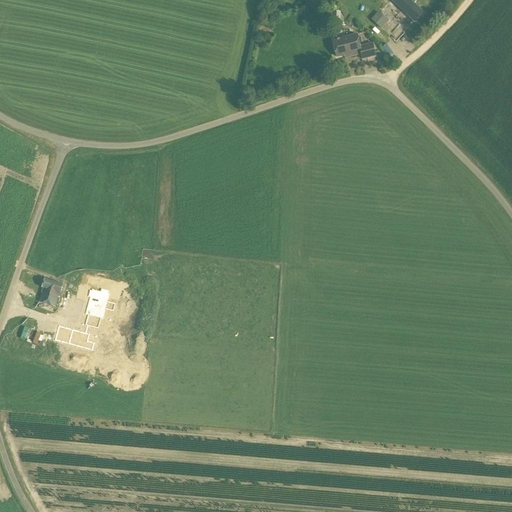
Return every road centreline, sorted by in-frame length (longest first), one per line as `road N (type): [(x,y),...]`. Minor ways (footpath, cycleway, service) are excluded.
road 1 (unclassified): [(64,140),(163,140),(334,84),(383,82)]
road 2 (unclassified): [(0,321),(64,140)]
road 3 (unclassified): [(383,82),(511,215)]
